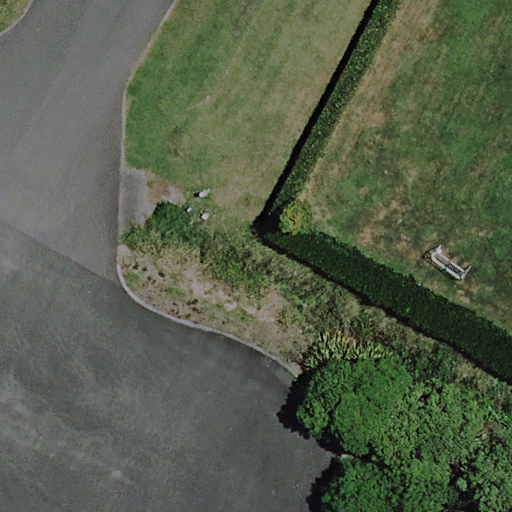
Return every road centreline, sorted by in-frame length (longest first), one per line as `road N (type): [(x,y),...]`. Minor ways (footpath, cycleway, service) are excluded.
road 1 (residential): [(112,0),(0,177)]
road 2 (residential): [(0,375),(164,490)]
